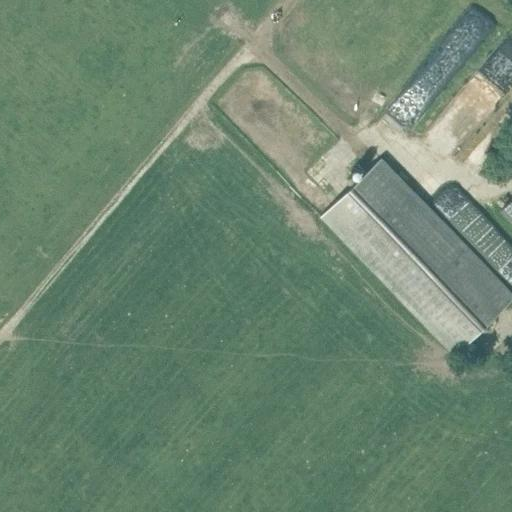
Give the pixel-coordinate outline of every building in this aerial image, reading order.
[(422,109),(497,14),(479,0),(476,0),(402,94),(422,109)] [(505,92),(511,82),(511,23),(477,71),(505,92)] [(436,114),(460,137),(500,95),(475,72),(436,114)] [(455,356),(511,300),(511,292),(382,157),(321,216),(455,356)] [(511,199),(502,209),(511,219),(511,199)]
